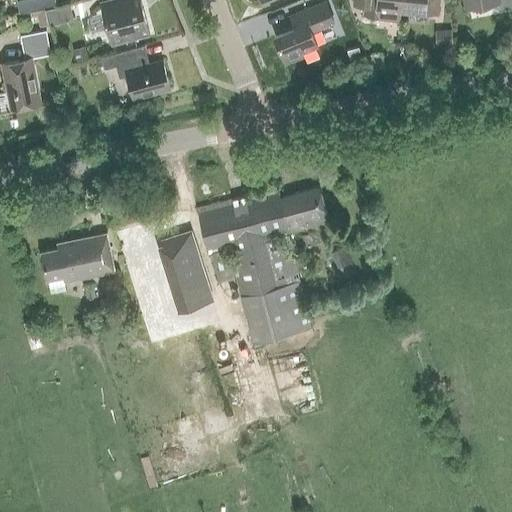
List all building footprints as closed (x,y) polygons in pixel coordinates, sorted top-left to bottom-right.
[(111,42),(149,32),(140,0),(112,0),(100,3),(111,42)] [(401,11),(401,0),(353,0),(353,6),(364,7),(363,16),(400,20),(401,11)] [(401,0),(401,11),(438,15),(439,0),(401,0)] [(311,31),(334,22),(325,1),(290,15),(295,27),(282,32),(284,36),(276,39),(286,63),(303,57),(301,52),(317,46),(311,31)] [(49,24),(72,19),(69,5),(46,10),(49,24)] [(433,46),(450,45),(449,29),(433,30),(433,46)] [(31,57),(51,54),(46,30),(20,35),(25,58),(2,63),(11,108),(40,102),(31,57)] [(70,49),(74,62),(87,58),(83,44),(70,49)] [(144,45),(112,53),(101,57),(104,69),(116,65),(119,77),(126,76),(132,97),(170,86),(163,61),(149,64),(144,45)] [(353,65),(363,62),(358,48),(348,51),(353,65)] [(238,276),(253,341),(314,327),(291,231),(327,222),(317,181),(200,208),(217,281),(238,276)] [(221,291),(196,224),(166,235),(168,240),(164,241),(187,304),(221,291)] [(64,281),(114,271),(107,234),(66,242),(67,247),(42,252),(48,280),(63,277),(64,281)] [(81,285),(85,299),(94,297),(90,282),(81,285)]
